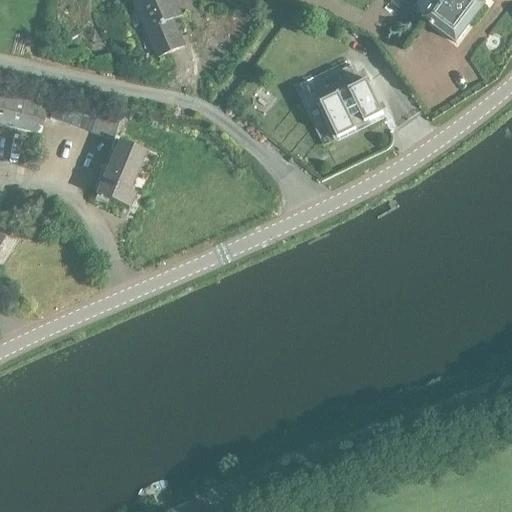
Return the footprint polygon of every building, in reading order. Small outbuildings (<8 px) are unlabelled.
[(172,0),(142,0),(126,8),(135,29),(143,26),(157,59),(192,43),(187,30),(198,25),(185,0),(180,0),(174,3),(172,0)] [(419,0),(412,11),(424,19),(426,21),(454,42),(456,44),(457,42),(484,7),(488,10),(492,3),(487,0),(419,0)] [(321,105),(317,107),(311,110),(312,112),(310,113),(322,137),(334,131),(338,140),(357,131),(356,128),(384,115),(367,82),(361,85),(352,66),(322,81),(331,100),(320,105),(321,105)] [(0,125),(40,136),(47,108),(0,96),(0,125)] [(71,125),(79,104),(56,99),(50,118),(71,125)] [(87,106),(79,104),(71,125),(114,140),(122,118),(87,106)] [(144,152),(119,142),(96,195),(128,209),(134,194),(128,190),(144,152)]
